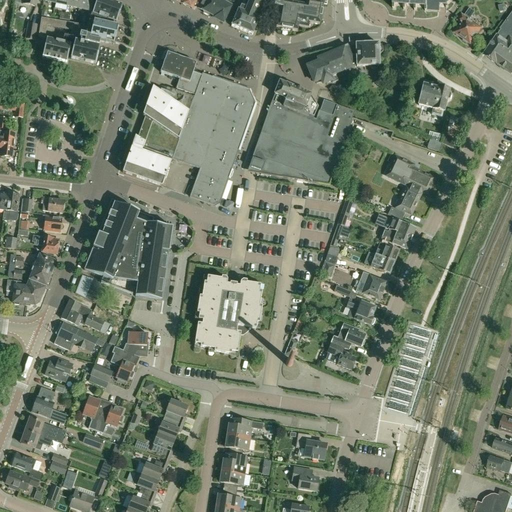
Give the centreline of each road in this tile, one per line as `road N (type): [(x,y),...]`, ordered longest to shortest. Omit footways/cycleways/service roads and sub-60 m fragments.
road 1 (residential): [(358,414),(454,171),(499,84)]
road 2 (residential): [(452,511),(511,335)]
road 3 (tertiary): [(97,178),(154,8)]
road 4 (tertiary): [(499,84),(430,41),(348,33)]
road 5 (residential): [(244,195),(241,176),(271,50)]
road 6 (tertiary): [(41,333),(93,194)]
road 7 (residential): [(267,397),(289,262)]
road 8 (residential): [(159,376),(183,259),(195,250)]
road 9 (residential): [(162,511),(204,405),(218,396)]
road 10 (tertiary): [(154,8),(271,50)]
